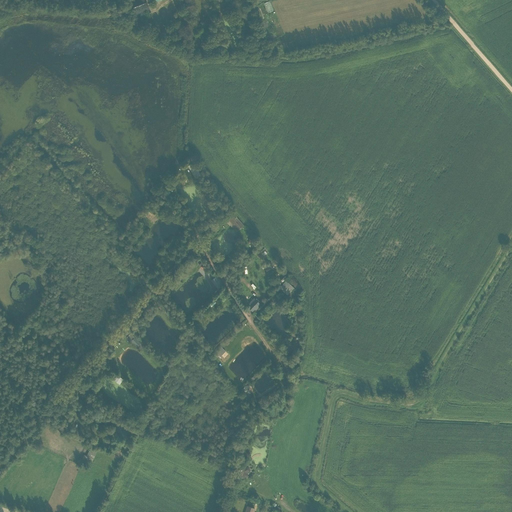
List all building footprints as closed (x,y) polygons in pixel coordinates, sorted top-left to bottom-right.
[(134,15),(149,9),(145,0),(134,0),(130,2),(134,15)] [(186,8),(188,7),(185,0),(180,0),(181,0),(186,12),(188,11),(186,8)] [(195,162),(192,158),(186,161),(190,166),(195,162)] [(193,177),(201,170),(195,163),(187,170),(193,177)] [(238,230),(243,225),(235,215),(229,209),(224,214),(229,220),(226,222),(230,226),(236,232),(238,230)] [(151,221),(154,216),(149,212),(145,217),(151,221)] [(264,260),(269,255),(262,248),(254,255),(260,261),(262,258),(264,260)] [(218,289),(222,286),(216,277),(211,280),(215,287),(216,286),(218,289)] [(287,295),(294,288),(285,279),(281,284),(282,285),(279,288),(287,295)] [(292,293),(295,296),(300,290),(298,287),(292,293)] [(247,307),(253,312),(261,304),(255,299),(247,307)] [(196,330),(201,325),(196,320),(191,324),(196,330)] [(136,347),(140,343),(135,337),(130,341),(136,347)] [(120,383),(123,380),(117,375),(114,378),(113,380),(119,384),(120,383)] [(243,395),(250,394),(248,387),(241,389),(243,395)] [(79,430),(86,434),(88,431),(84,429),(86,425),(82,423),(79,430)] [(86,461),(91,464),(97,451),(90,447),(86,456),(84,455),(82,459),(79,458),(78,461),(84,464),(86,461)] [(247,473),(251,472),(248,465),(245,465),(243,463),(234,467),(239,476),(241,476),(242,477),(243,478),(244,478),(249,476),(247,473)]
